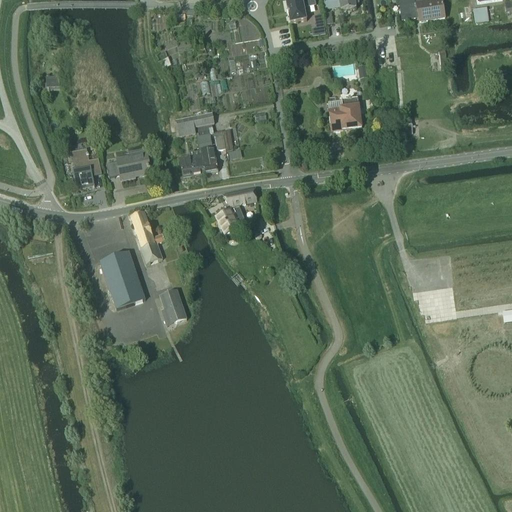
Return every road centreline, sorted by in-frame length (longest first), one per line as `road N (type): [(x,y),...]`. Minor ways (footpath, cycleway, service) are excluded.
road 1 (tertiary): [(292,182),(511,152)]
road 2 (unclassified): [(270,52),(254,4),(144,0)]
road 3 (track): [(511,308),(429,319),(400,251)]
road 4 (unclassified): [(292,182),(270,52)]
